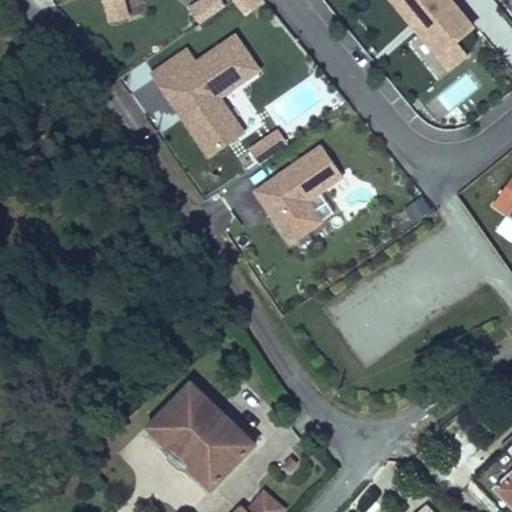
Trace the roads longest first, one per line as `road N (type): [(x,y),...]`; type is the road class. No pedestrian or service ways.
road 1 (residential): [(15,0),(139,153),(323,416),(361,458)]
road 2 (residential): [(511,125),(467,156),(418,151),(288,0)]
road 3 (residential): [(511,354),(361,458)]
